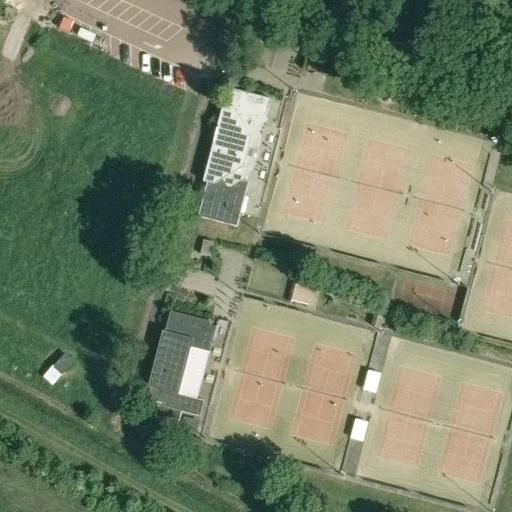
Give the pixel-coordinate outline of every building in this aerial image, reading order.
[(199,218),(237,227),(248,184),(243,168),(251,138),(249,135),(263,126),(259,119),(266,115),(270,100),(231,90),(227,107),(223,106),(203,183),(207,184),(199,218)] [(200,255),(210,257),(214,243),(204,241),(200,255)] [(291,301),(292,301),(307,305),(314,279),(298,275),(291,301)] [(182,412),(200,417),(204,402),(175,394),(189,340),(205,344),(211,322),(170,312),(165,333),(163,332),(148,388),(150,389),(146,403),(159,406),(182,412)] [(179,424),(182,412),(159,406),(156,418),(179,424)]
